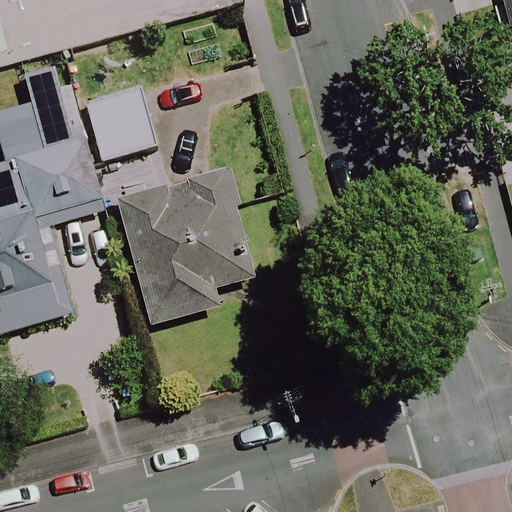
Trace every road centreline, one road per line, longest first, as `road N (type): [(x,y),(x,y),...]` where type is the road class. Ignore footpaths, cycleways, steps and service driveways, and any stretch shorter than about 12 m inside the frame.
road 1 (residential): [(339,0),(454,431)]
road 2 (residential): [(106,511),(344,449),(454,431)]
